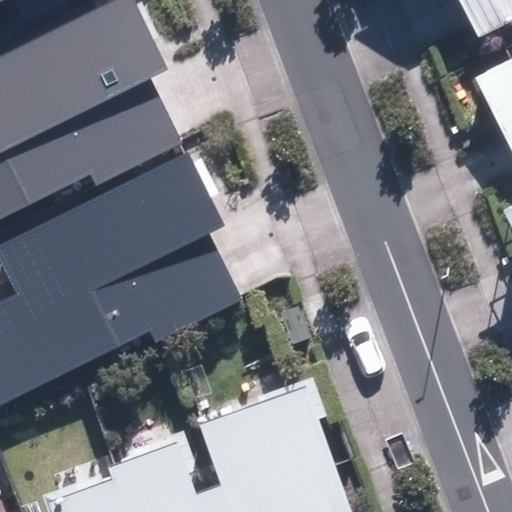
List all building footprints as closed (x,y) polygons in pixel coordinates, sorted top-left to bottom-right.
[(0,0),(0,16),(34,0),(0,0)] [(0,227),(186,140),(119,0),(106,0),(0,50),(0,227)] [(511,0),(453,0),(474,41),(511,21),(511,0)] [(511,162),(511,55),(469,77),(511,162)] [(0,389),(216,293),(168,187),(0,262),(0,389)] [(511,194),(492,205),(511,244),(511,194)] [(352,511),(318,419),(327,415),(314,379),(198,422),(222,486),(196,495),(177,443),(108,468),(112,480),(50,503),(52,511),(352,511)]
